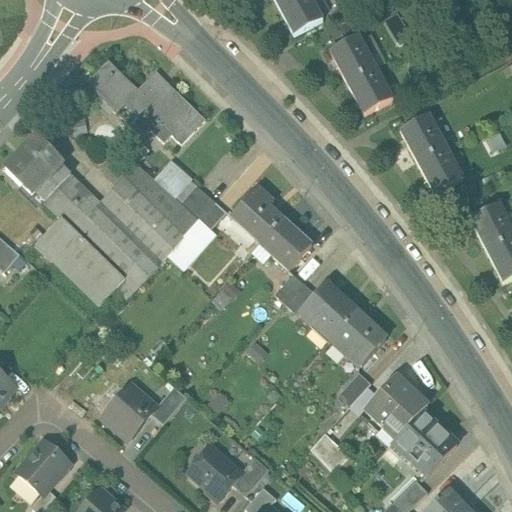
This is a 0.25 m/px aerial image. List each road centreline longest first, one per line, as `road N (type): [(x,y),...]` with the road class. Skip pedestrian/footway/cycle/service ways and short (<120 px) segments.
road 1 (tertiary): [(149,0),(372,229),(511,438)]
road 2 (residential): [(171,511),(67,423),(42,418),(0,449)]
road 3 (residential): [(0,103),(68,35),(83,8)]
